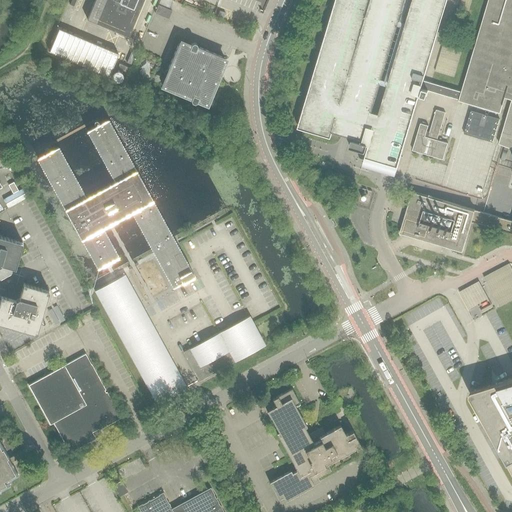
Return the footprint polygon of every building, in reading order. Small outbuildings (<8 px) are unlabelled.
[(94,0),(87,19),(128,37),(143,0),(94,0)] [(172,1),(170,0),(160,0),(155,13),(169,19),(172,11),(169,9),(172,1)] [(335,0),(298,128),(331,137),(333,132),(345,136),(370,143),(365,157),(398,166),(421,89),(425,75),(447,0),(335,0)] [(399,234),(463,252),(472,222),(511,234),(511,0),(488,0),(462,87),(451,84),(430,77),(425,75),(421,89),(477,106),(500,113),(505,98),(511,99),(507,115),(498,144),(511,147),(511,220),(412,191),(399,234)] [(471,0),(460,0),(459,8),(468,11),(471,0)] [(225,13),(219,11),(217,16),(223,19),(225,13)] [(118,53),(59,28),(50,50),(109,75),(118,53)] [(209,103),(221,76),(217,74),(224,58),(197,46),(196,43),(194,42),(191,43),(190,47),(178,43),(167,70),(171,72),(164,88),(191,100),(190,100),(191,102),(194,104),(197,102),(198,99),(209,103)] [(462,48),(443,42),(435,71),(454,77),(462,48)] [(120,69),(128,72),(130,68),(122,64),(120,69)] [(437,139),(445,112),(436,110),(428,136),(437,139)] [(464,134),(493,142),(499,119),(471,111),(464,134)] [(131,211),(153,251),(173,286),(194,275),(152,199),(136,169),(109,119),(101,123),(93,128),(87,131),(115,181),(86,197),(59,146),(51,151),(43,155),(37,158),(65,209),(81,238),(98,268),(119,256),(103,227),(108,224),(131,211)] [(412,150),(443,159),(448,143),(425,136),(428,126),(420,123),(412,150)] [(330,171),(328,181),(351,187),(354,178),(330,171)] [(14,183),(9,185),(13,194),(18,191),(14,183)] [(15,268),(23,243),(0,236),(0,278),(9,273),(11,267),(15,268)] [(511,269),(509,264),(484,278),(499,307),(511,299),(511,269)] [(157,405),(188,388),(172,359),(143,307),(125,274),(95,291),(157,405)] [(468,309),(488,299),(479,282),(459,292),(468,309)] [(0,323),(36,334),(49,291),(23,283),(22,287),(16,286),(7,290),(5,297),(1,296),(0,298),(0,323)] [(266,345),(255,326),(254,324),(250,316),(190,349),(184,352),(200,381),(235,362),(266,345)] [(70,452),(95,438),(92,433),(120,418),(91,364),(85,354),(64,365),(28,385),(50,424),(53,422),(70,452)] [(511,378),(472,391),(471,392),(470,393),(470,394),(470,395),(470,396),(511,471),(511,378)] [(300,403),(292,388),(272,398),(273,401),(260,408),(264,416),(268,414),(278,432),(276,433),(297,470),(292,473),(291,471),(269,482),(279,500),(283,497),(285,501),(314,485),(312,481),(331,471),(327,464),(356,448),(356,450),(362,447),(353,430),(345,434),(340,425),(312,440),(305,427),(307,426),(295,405),(300,403)] [(0,490),(10,485),(8,481),(18,475),(0,441),(0,490)] [(207,450),(199,454),(205,464),(212,460),(207,450)] [(223,511),(211,490),(207,493),(173,511),(163,493),(138,506),(141,511),(223,511)]
